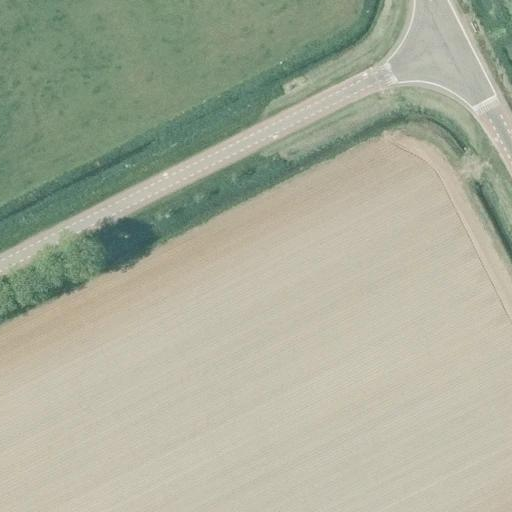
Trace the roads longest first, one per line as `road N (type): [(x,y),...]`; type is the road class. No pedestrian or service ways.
road 1 (unclassified): [(0,266),(452,40)]
road 2 (tertiary): [(511,160),(452,40)]
